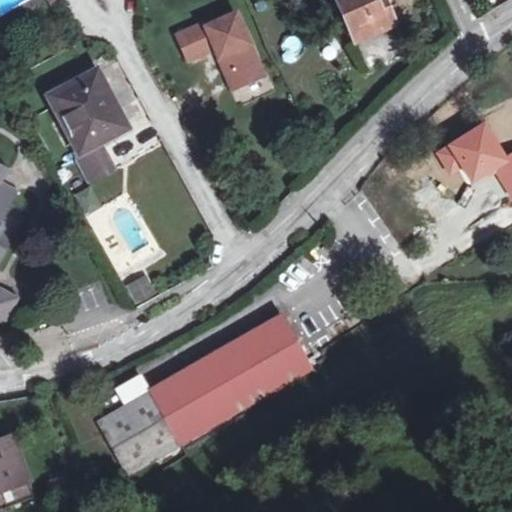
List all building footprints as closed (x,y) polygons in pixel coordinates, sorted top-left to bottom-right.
[(336,0),(356,42),(393,25),(382,0),(336,0)] [(263,76),(236,14),(207,27),(205,24),(178,36),(189,61),(215,49),(219,59),(225,56),(238,87),(263,76)] [(393,25),(356,42),(369,70),(406,53),(393,25)] [(225,56),(219,59),(233,90),(238,87),(225,56)] [(96,75),(68,88),(73,96),(54,106),(80,154),(100,143),(126,128),(96,75)] [(49,97),(54,106),(73,96),(68,88),(49,97)] [(80,154),(75,156),(90,183),(115,169),(100,143),(80,154)] [(0,264),(24,220),(8,211),(17,196),(2,188),(11,171),(0,165),(0,324),(9,322),(21,300),(0,288),(0,264)] [(149,279),(129,283),(131,301),(152,298),(149,279)] [(306,362),(282,316),(97,423),(128,476),(235,415),(230,406),(306,362)] [(0,335),(0,373),(14,372),(9,334),(0,335)] [(236,415),(313,370),(306,362),(230,406),(235,415),(128,476),(135,489),(190,458),(189,457),(242,427),(236,415)] [(0,490),(27,480),(11,442),(0,446),(0,490)] [(27,480),(0,490),(0,510),(33,498),(27,480)]
